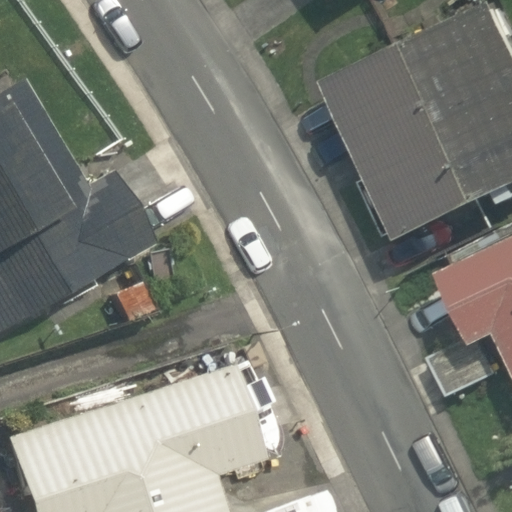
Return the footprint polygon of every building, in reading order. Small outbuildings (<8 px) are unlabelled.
[(384,0),(351,0),(364,16),(384,0)] [(437,257),(511,215),(511,32),(502,14),(349,99),(437,257)] [(0,320),(15,348),(175,260),(129,177),(86,201),(26,93),(0,107),(0,320)] [(511,255),(465,279),(510,370),(511,368),(511,255)] [(249,462),(218,365),(0,438),(0,443),(23,511),(213,511),(202,478),(249,462)]
